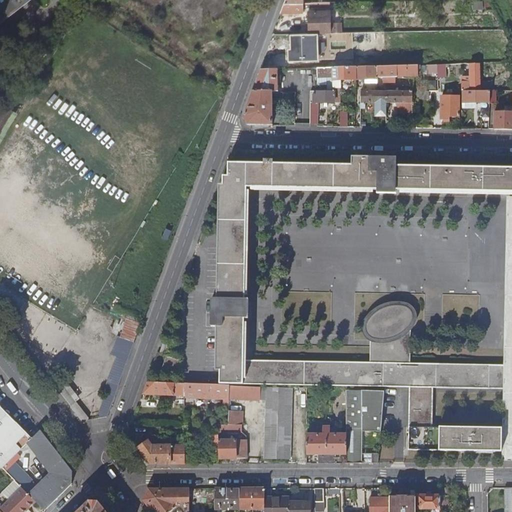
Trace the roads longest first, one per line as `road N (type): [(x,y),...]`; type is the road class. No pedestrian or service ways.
road 1 (residential): [(114,493),(149,475),(476,475)]
road 2 (residential): [(222,135),(118,424),(86,456)]
road 3 (unclassified): [(511,143),(222,135)]
road 4 (residential): [(272,0),(222,135)]
road 5 (secondary): [(0,353),(86,456)]
